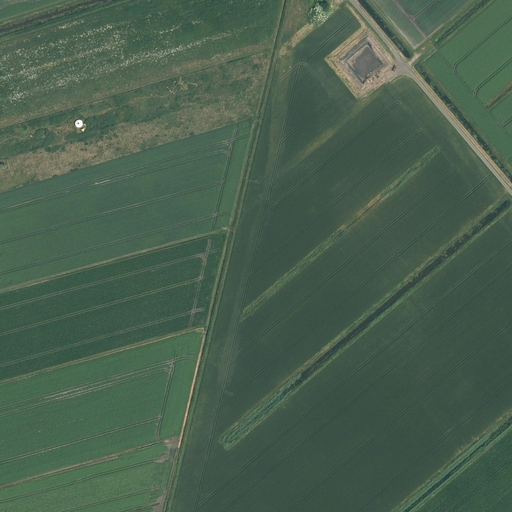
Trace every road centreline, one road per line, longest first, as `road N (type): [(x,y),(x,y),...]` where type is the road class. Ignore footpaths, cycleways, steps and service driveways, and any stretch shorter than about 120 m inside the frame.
road 1 (track): [(290,0),(170,511)]
road 2 (track): [(511,192),(405,66)]
road 3 (track): [(0,39),(128,0)]
